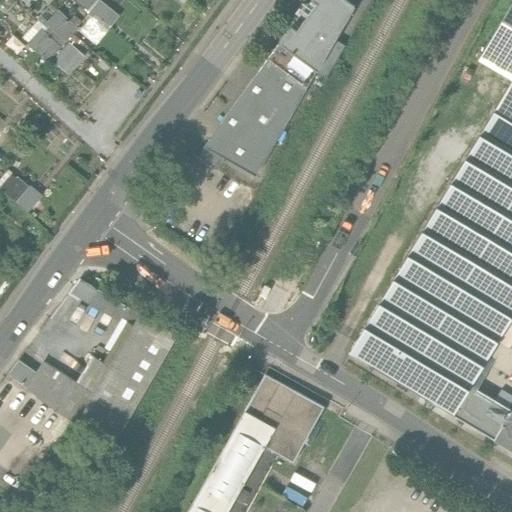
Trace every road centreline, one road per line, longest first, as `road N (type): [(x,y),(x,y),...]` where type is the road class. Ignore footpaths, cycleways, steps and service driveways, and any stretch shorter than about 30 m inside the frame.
road 1 (unclassified): [(93,222),(511,492)]
road 2 (tertiary): [(93,222),(259,0)]
road 3 (tertiary): [(0,348),(93,222)]
